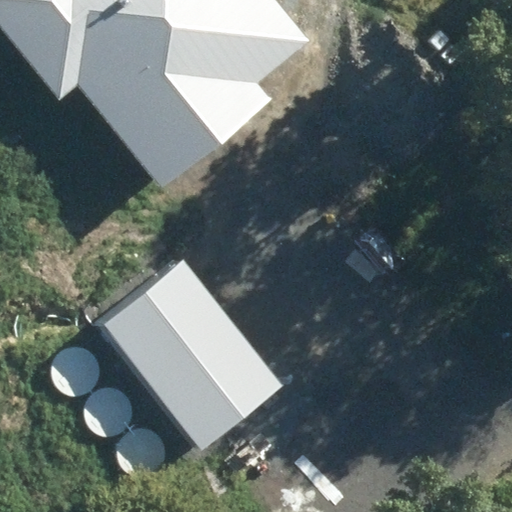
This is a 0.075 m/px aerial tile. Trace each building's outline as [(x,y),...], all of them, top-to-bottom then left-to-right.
[(18,0),(39,25),(23,38),(71,95),(187,0),(18,0)] [(290,238),(446,102),(356,0),(351,0),(292,52),(327,92),(233,174),(290,238)] [(87,202),(87,208),(89,213),(92,218),(95,222),(99,225),(104,228),(109,230),(114,231),(120,232),(125,231),(130,229),(135,227),(139,223),(143,219),(146,215),(148,210),(149,204),(149,199),(148,194),(147,188),(144,184),(141,179),(137,176),(132,173),(127,171),(122,169),(117,169),(111,170),(106,171),(101,174),(97,177),(93,181),(90,185),(88,190),(87,196),(87,202)] [(131,237),(130,243),(130,249),(131,255),(132,260),(135,265),(138,269),(142,273),(147,275),(152,277),(157,278),(163,279),(168,278),(173,276),(178,274),(182,270),(186,266),(189,262),(191,257),(192,251),(192,246),(191,241),(190,235),(187,231),(184,226),(180,223),(176,220),(171,218),(165,216),(160,216),(155,217),(149,218),(145,221),(140,224),(137,228),(133,232),(131,237)] [(243,454),(274,511),(439,511),(455,503),(387,377),(243,454)]
